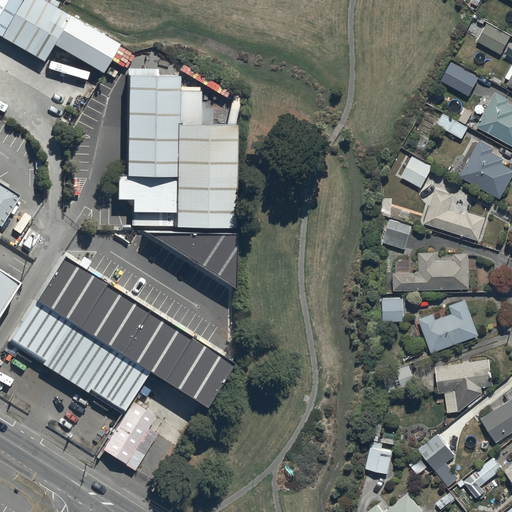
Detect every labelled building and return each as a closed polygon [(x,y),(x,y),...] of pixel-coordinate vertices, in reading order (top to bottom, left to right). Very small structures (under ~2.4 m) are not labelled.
[(58,13),(36,0),(23,0),(1,39),(41,62),(50,47),(99,75),(116,46),(58,13)] [(486,24),(476,43),(501,56),(511,37),(486,24)] [(453,64),(443,83),(467,97),(477,78),(453,64)] [(156,67),(126,67),(124,173),(116,173),(115,197),(130,197),(130,223),(174,223),(175,174),(176,88),(176,73),(155,73),(156,67)] [(176,88),(175,174),(174,223),(232,224),(233,122),(210,122),(211,106),(198,106),(198,88),(176,88)] [(495,94),(476,128),(511,147),(511,106),(507,104),(508,101),(495,94)] [(443,115),(436,126),(462,140),(468,129),(443,115)] [(479,141),(459,178),(500,200),(511,178),(511,171),(501,166),(504,161),(492,154),(494,150),(479,141)] [(412,158),(401,178),(421,189),(432,169),(412,158)] [(0,223),(7,228),(26,198),(0,181),(0,223)] [(434,191),(423,225),(478,242),(485,219),(466,213),(465,216),(449,211),(453,197),(434,191)] [(390,220),(383,244),(405,250),(412,227),(390,220)] [(233,287),(234,231),(142,229),(233,287)] [(204,405),(231,360),(61,253),(33,298),(204,405)] [(393,275),(393,293),(469,291),(468,255),(453,255),(453,263),(435,263),(434,254),(418,255),(419,274),(393,275)] [(0,305),(17,278),(0,266),(0,305)] [(147,369),(33,298),(8,337),(121,407),(147,369)] [(382,299),(382,323),(403,323),(403,299),(382,299)] [(419,321),(431,355),(479,337),(465,301),(449,307),(452,315),(436,321),(434,315),(419,321)] [(489,362),(435,368),(438,395),(444,394),(447,415),(459,413),(482,395),(481,389),(492,388),(489,362)] [(385,375),(392,394),(416,386),(409,366),(385,375)] [(153,413),(131,400),(101,447),(125,462),(153,413)] [(496,444),(511,434),(511,400),(480,420),(496,444)] [(365,470),(387,474),(393,447),(383,445),(383,444),(379,443),(384,413),(376,412),(365,470)] [(437,457),(428,464),(435,473),(444,465),(437,457)] [(479,489),(501,469),(491,458),(469,477),(479,489)] [(381,511),(376,505),(368,511),(420,511),(407,496),(387,511),(381,511)]
